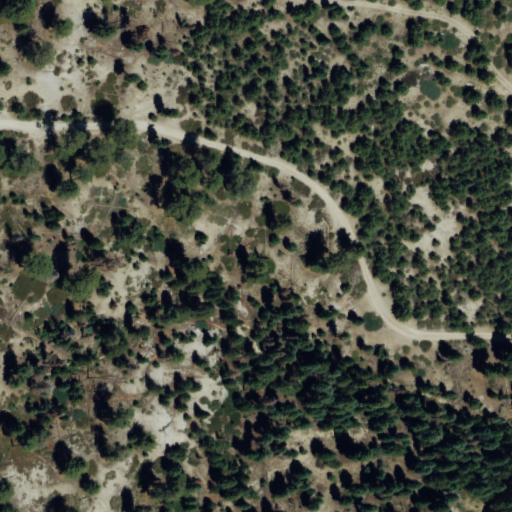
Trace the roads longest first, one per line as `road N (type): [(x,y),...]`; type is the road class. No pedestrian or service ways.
road 1 (track): [(0,127),(133,121),(302,173),(352,228),(389,316),(429,339),(511,339)]
road 2 (track): [(511,82),(444,11),(350,0)]
